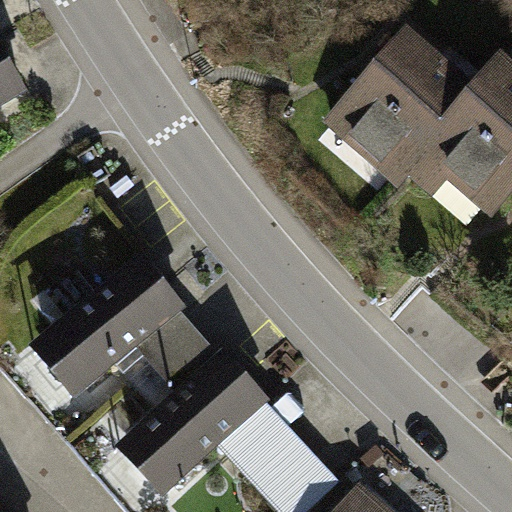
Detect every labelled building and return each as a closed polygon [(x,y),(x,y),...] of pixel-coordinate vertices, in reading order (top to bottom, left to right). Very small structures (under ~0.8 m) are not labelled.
[(413,37),(335,125),(402,184),(480,97),(413,37)] [(0,48),(0,122),(34,100),(0,48)] [(511,70),(508,67),(430,154),(497,214),(511,196),(511,70)] [(142,250),(27,344),(73,398),(189,305),(142,250)] [(224,347),(115,443),(163,497),(271,398),(224,347)] [(381,511),(362,495),(347,511),(381,511)]
